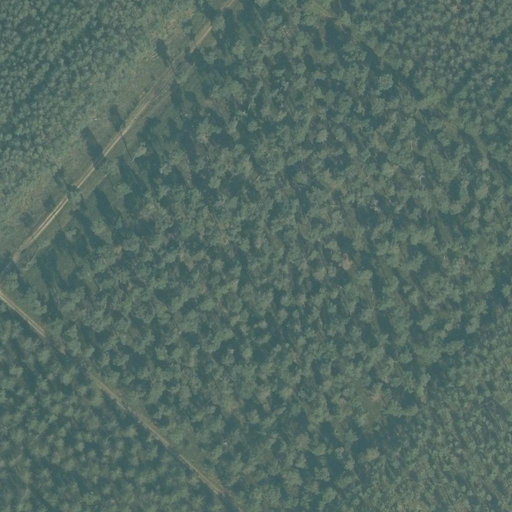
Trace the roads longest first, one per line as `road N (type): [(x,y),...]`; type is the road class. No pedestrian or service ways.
road 1 (track): [(0,279),(228,0)]
road 2 (track): [(231,511),(0,298)]
road 3 (track): [(511,296),(326,511)]
road 4 (track): [(308,0),(511,183)]
